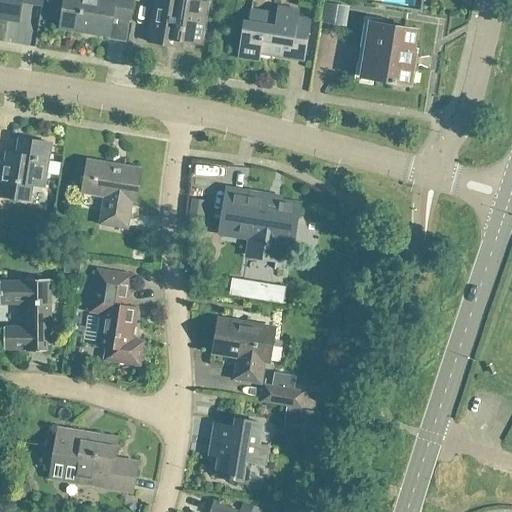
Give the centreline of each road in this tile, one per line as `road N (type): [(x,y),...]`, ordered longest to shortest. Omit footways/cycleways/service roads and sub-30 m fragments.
road 1 (tertiary): [(406,511),(507,198)]
road 2 (residential): [(178,413),(172,188),(185,112)]
road 3 (unclassified): [(433,172),(185,112)]
road 4 (unclassified): [(185,112),(0,79)]
road 5 (unclassified): [(433,172),(474,93),(492,0)]
road 6 (residential): [(178,413),(82,387),(0,383)]
